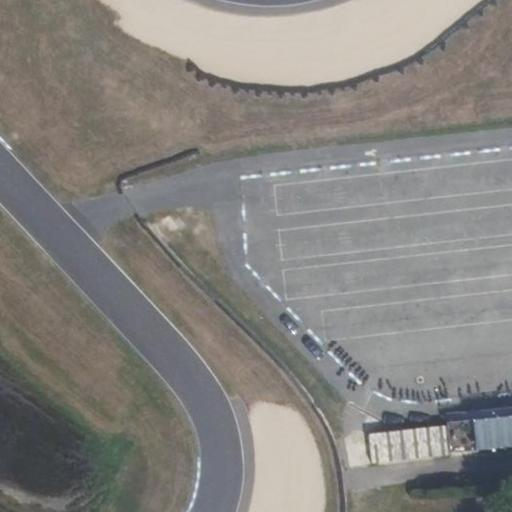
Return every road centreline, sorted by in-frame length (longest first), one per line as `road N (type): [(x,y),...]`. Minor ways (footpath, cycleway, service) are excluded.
road 1 (unknown): [(208,511),(211,450),(186,397),(115,292),(17,212),(0,187)]
road 2 (unknown): [(216,0),(261,25),(320,12),(336,0)]
